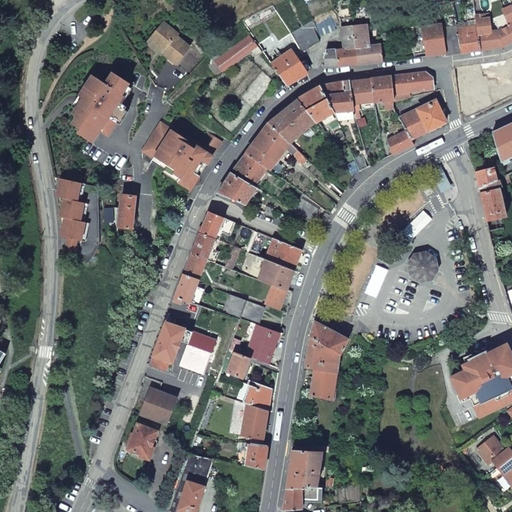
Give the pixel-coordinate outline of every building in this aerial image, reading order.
[(475,12),(473,0),(460,0),(461,4),(467,3),(467,6),(466,6),(467,14),(475,12)] [(511,30),(511,6),(511,5),(503,9),(506,16),(511,30)] [(321,35),(336,30),(335,27),(337,26),(333,15),(323,18),(317,22),(321,35)] [(504,46),(511,41),(511,30),(506,16),(501,18),(505,26),(498,30),(504,46)] [(458,28),(456,17),(451,17),(451,21),(452,27),(443,28),(446,54),(447,55),(461,53),(458,28)] [(480,50),(504,46),(498,30),(493,31),(489,18),(476,19),(477,26),(480,50)] [(316,27),(313,19),(291,33),(303,52),(319,41),(314,28),(316,27)] [(165,20),(151,37),(165,49),(163,51),(177,62),(191,45),(177,34),(179,32),(165,20)] [(446,54),(443,28),(442,23),(421,27),(427,57),(446,54)] [(367,25),(353,27),(358,65),(383,62),(381,43),(370,44),(369,40),(367,25)] [(458,28),(461,53),(480,50),(477,26),(458,28)] [(358,65),(353,27),(341,28),(344,49),(336,49),(338,67),(358,65)] [(228,51),(216,60),(213,55),(212,56),(210,66),(217,76),(223,72),(251,50),(256,57),(262,52),(250,35),(228,51)] [(165,49),(151,37),(149,39),(163,51),(165,49)] [(213,55),(216,60),(228,51),(225,47),(213,55)] [(324,67),(338,67),(336,49),(327,50),(322,65),(324,67)] [(271,63),(287,85),(308,73),(292,50),(271,63)] [(118,100),(130,82),(113,72),(106,83),(93,75),(79,95),(83,98),(88,101),(83,109),(78,105),(73,113),(77,116),(72,123),(80,128),(77,132),(89,140),(97,127),(109,135),(117,121),(115,120),(119,113),(122,115),(127,106),(118,100)] [(426,72),(392,76),(395,101),(396,101),(407,98),(411,97),(410,93),(434,89),(433,78),(426,72)] [(217,76),(207,87),(214,93),(223,81),(217,76)] [(372,79),(376,103),(384,102),(385,110),(396,108),(395,101),(392,76),(372,79)] [(351,82),(354,104),(376,103),(372,79),(351,82)] [(351,82),(321,86),(334,112),(337,118),(356,116),(354,104),(351,82)] [(301,97),(298,99),(316,123),(319,121),(334,112),(321,86),(301,97)] [(83,109),(88,101),(83,98),(78,105),(83,109)] [(407,98),(396,101),(398,108),(409,105),(407,98)] [(270,122),(291,144),(316,123),(298,99),(270,122)] [(437,100),(400,118),(407,131),(412,140),(425,133),(447,123),(437,100)] [(178,181),(191,189),(213,156),(200,147),(198,150),(194,147),(185,141),(186,138),(161,122),(144,149),(154,157),(154,156),(168,165),(175,170),(173,173),(180,178),(178,181)] [(270,122),(258,137),(282,156),(291,144),(270,122)] [(501,164),(511,158),(511,125),(493,135),(501,164)] [(388,140),(394,155),(414,145),(412,140),(407,131),(388,140)] [(202,144),(214,153),(222,141),(210,132),(202,144)] [(246,153),(268,168),(272,170),(282,156),(258,137),(246,153)] [(355,159),(354,157),(348,144),(339,148),(348,162),(355,159)] [(308,160),(297,150),(293,155),(304,165),(308,160)] [(246,153),(234,169),(256,184),(268,168),(246,153)] [(355,159),(360,171),(370,166),(364,153),(354,157),(355,159)] [(166,169),(168,165),(154,156),(154,157),(152,160),(166,169)] [(164,172),(178,181),(180,178),(173,173),(175,170),(168,165),(166,169),(164,172)] [(434,175),(441,188),(443,192),(451,188),(450,184),(442,171),(440,167),(432,171),(434,175)] [(476,171),(480,190),(498,181),(494,167),(476,171)] [(218,193),(246,205),(257,187),(232,172),(218,193)] [(506,188),(511,186),(509,175),(505,177),(498,181),(480,190),(487,221),(510,216),(508,210),(505,211),(500,187),(506,186),(506,188)] [(64,198),(61,216),(66,217),(81,220),(85,201),(77,200),(81,182),(61,178),(57,196),(64,198)] [(420,183),(427,196),(434,192),(427,180),(420,183)] [(302,192),(294,209),(301,213),(310,197),(302,192)] [(122,195),(118,227),(132,228),(136,196),(122,195)] [(310,197),(301,213),(307,216),(314,220),(318,213),(319,214),(322,209),(321,208),(322,206),(310,197)] [(251,202),(249,206),(262,211),(263,207),(251,202)] [(268,207),(265,212),(271,215),(274,210),(268,207)] [(114,222),(113,209),(105,209),(106,222),(114,222)] [(231,235),(236,222),(209,211),(200,232),(216,239),(220,240),(223,232),(231,235)] [(81,220),(66,217),(62,235),(70,237),(79,239),(81,239),(84,226),(85,221),(81,220)] [(212,249),(216,239),(200,232),(191,254),(207,260),(215,263),(219,252),(212,249)] [(250,252),(259,256),(268,236),(259,232),(250,252)] [(70,237),(68,244),(76,251),(79,239),(70,237)] [(275,239),(267,259),(295,271),(303,251),(275,239)] [(241,249),(234,246),(225,267),(232,269),(233,265),(234,265),(241,249)] [(183,274),(200,280),(207,260),(191,254),(183,274)] [(267,259),(259,280),(273,285),(288,291),(295,271),(267,259)] [(197,286),(200,280),(183,274),(175,297),(191,303),(197,286)] [(288,291),(273,285),(265,304),(280,310),(288,291)] [(197,286),(191,303),(198,305),(204,289),(197,286)] [(223,314),(225,314),(232,316),(239,298),(230,294),(223,314)] [(265,308),(239,298),(232,316),(258,325),(265,308)] [(154,357),(150,365),(166,371),(170,363),(173,364),(177,353),(185,332),(186,328),(166,321),(152,356),(154,357)] [(341,355),(349,339),(315,321),(310,337),(339,355),(341,355)] [(271,357),(280,333),(258,325),(247,357),(252,358),(268,365),(271,357)] [(185,332),(177,353),(185,356),(192,334),(185,332)] [(192,334),(185,356),(181,365),(205,374),(217,341),(193,332),(192,334)] [(339,355),(310,337),(305,368),(315,369),(336,373),(339,355)] [(511,352),(508,344),(507,345),(491,352),(493,357),(490,359),(487,351),(470,359),(473,365),(466,368),(467,370),(452,377),(462,397),(470,393),(481,417),(492,412),(511,403),(511,384),(509,377),(511,375),(511,352)] [(252,358),(247,357),(234,352),(227,372),(244,379),(252,358)] [(332,398),(336,373),(315,369),(311,395),(332,398)] [(264,409),(269,411),(272,389),(252,382),(250,386),(245,400),(244,402),(249,404),(264,409)] [(245,400),(250,386),(244,383),(239,398),(245,400)] [(152,388),(142,414),(167,423),(177,398),(152,388)] [(249,404),(243,434),(257,437),(264,438),(266,424),(263,423),(262,421),(264,409),(249,404)] [(148,457),(158,432),(139,424),(129,450),(148,457)] [(197,434),(190,454),(196,455),(203,436),(197,434)] [(495,436),(478,448),(489,464),(493,461),(498,468),(511,457),(511,451),(510,448),(506,451),(495,436)] [(264,470),(268,446),(262,445),(256,444),(252,444),(249,467),(264,470)] [(286,488),(317,487),(322,451),(292,449),(286,488)] [(169,509),(173,511),(179,511),(180,510),(184,511),(196,511),(214,459),(196,455),(190,454),(169,509)] [(511,457),(498,468),(511,488),(511,457)] [(317,499),(317,487),(286,488),(283,510),(302,508),(302,499),(317,499)]
